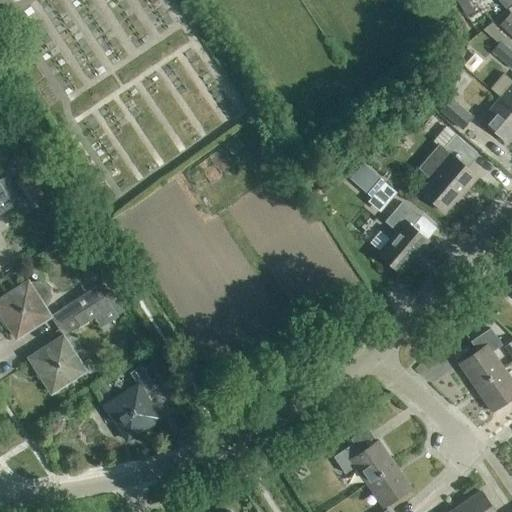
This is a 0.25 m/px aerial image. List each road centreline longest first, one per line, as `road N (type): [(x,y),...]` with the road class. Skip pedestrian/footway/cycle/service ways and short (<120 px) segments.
road 1 (residential): [(130,476),(263,432),(377,353)]
road 2 (residential): [(377,353),(511,202)]
road 3 (residential): [(459,466),(472,451),(377,353)]
road 4 (residential): [(0,502),(130,476)]
